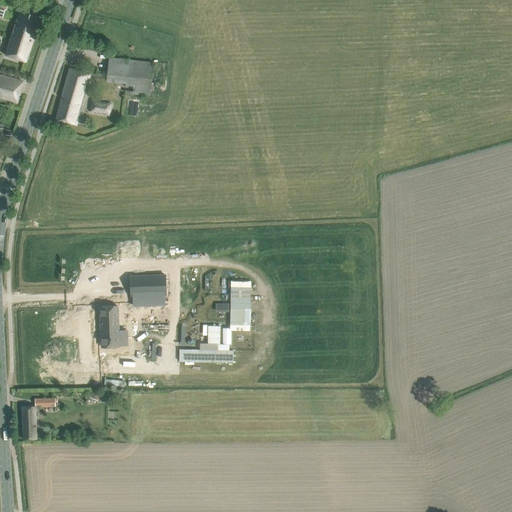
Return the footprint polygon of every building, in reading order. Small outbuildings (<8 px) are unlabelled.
[(0,0),(0,7),(7,10),(9,0),(0,0)] [(7,56),(26,62),(42,12),(23,5),(7,56)] [(125,93),(150,96),(153,63),(109,58),(107,80),(126,82),(125,93)] [(57,119),(76,125),(90,74),(70,69),(61,101),(62,101),(57,119)] [(0,99),(6,102),(16,105),(23,81),(14,78),(0,73),(0,99)] [(91,112),(110,116),(112,104),(93,101),(91,112)] [(159,281),(125,281),(125,299),(159,299),(159,281)] [(146,305),(146,323),(167,323),(167,306),(146,305)] [(100,311),(100,340),(119,340),(119,331),(113,331),(113,311),(100,311)] [(208,326),(207,344),(207,350),(199,350),(180,350),(180,361),(233,362),(233,350),(229,350),(229,344),(219,344),(220,326),(208,326)] [(90,397),(98,400),(100,394),(93,391),(90,397)] [(56,407),(56,398),(45,398),(45,407),(56,407)] [(22,407),(24,439),(39,439),(37,406),(22,407)]
